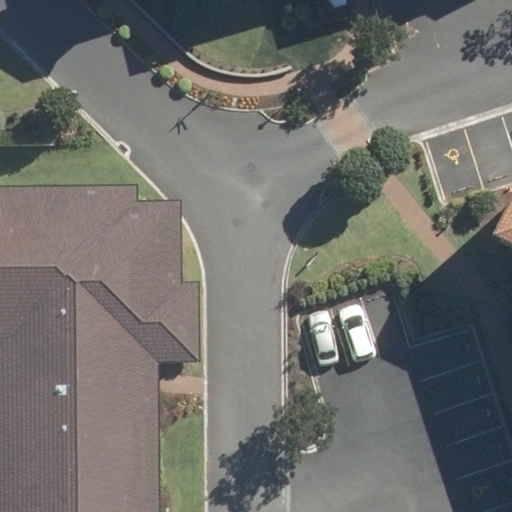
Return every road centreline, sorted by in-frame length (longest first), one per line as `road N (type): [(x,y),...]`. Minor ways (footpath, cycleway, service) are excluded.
road 1 (residential): [(246,219),(286,169),(385,108),(511,67)]
road 2 (residential): [(246,219),(30,0)]
road 3 (residential): [(230,511),(246,219)]
